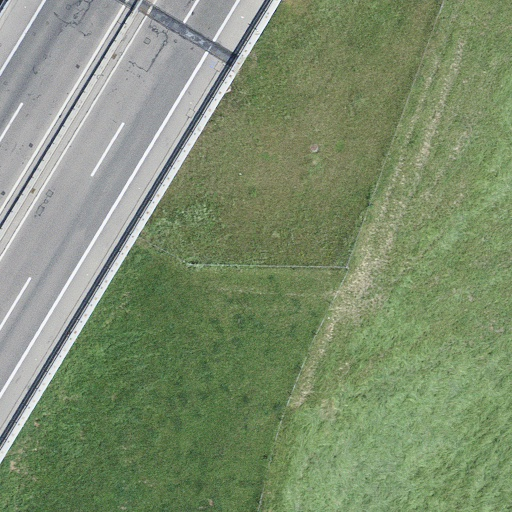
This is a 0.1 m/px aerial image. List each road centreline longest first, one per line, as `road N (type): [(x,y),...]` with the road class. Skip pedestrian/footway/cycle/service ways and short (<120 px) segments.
road 1 (motorway): [(0,333),(197,0)]
road 2 (motorway): [(88,0),(0,145)]
